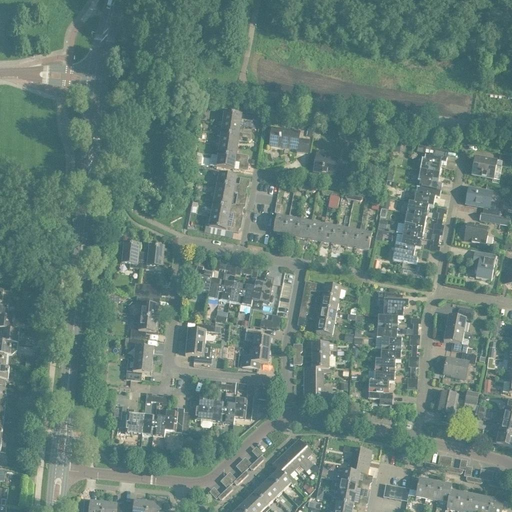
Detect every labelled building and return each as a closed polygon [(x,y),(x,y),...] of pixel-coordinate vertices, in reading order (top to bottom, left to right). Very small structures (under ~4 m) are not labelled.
[(222,124),(240,127),(241,120),(251,122),(253,120),(253,118),(241,116),(223,113),(222,124)] [(220,135),(250,139),(251,136),(249,134),(239,133),(240,127),(222,124),(220,135)] [(272,129),(269,146),(296,150),(296,152),(306,154),(308,141),(298,140),(299,133),(272,129)] [(250,139),(220,135),(219,145),(237,148),(238,142),(248,143),(250,142),(250,139)] [(236,154),(237,148),(219,145),(217,156),(247,161),(248,158),(246,156),(236,154)] [(419,171),(439,175),(441,165),(445,165),(448,152),(419,146),(417,154),(422,154),(419,171)] [(331,175),(329,183),(343,186),(346,172),(335,169),(337,160),(318,157),(319,150),(318,150),(314,172),(331,175)] [(501,162),(500,167),(509,169),(511,157),(500,155),(498,162),(501,162)] [(247,161),(217,156),(216,167),(234,170),(234,163),(245,165),(247,163),(247,161)] [(475,157),(471,176),(493,180),(496,161),(475,157)] [(437,185),(439,175),(419,171),(416,188),(440,192),(441,186),(437,185)] [(217,185),(246,191),(247,188),(245,186),(235,184),(236,178),(219,175),(217,185)] [(245,194),(246,191),(217,185),(215,196),(232,199),(233,193),(243,195),(245,194)] [(439,199),(440,192),(416,188),(413,204),(413,205),(428,207),(428,208),(433,209),(435,198),(439,199)] [(465,205),(483,209),(482,215),(499,218),(501,207),(489,205),(492,192),(482,191),(482,192),(468,189),(465,205)] [(231,206),(232,199),(215,196),(213,207),(242,212),(243,210),(241,208),(231,206)] [(383,198),(383,199),(381,209),(388,210),(390,199),(383,198)] [(402,211),(402,213),(426,218),(428,208),(428,207),(413,205),(413,204),(408,203),(406,212),(402,211)] [(211,217),(228,221),(229,214),(239,216),(242,215),(242,212),(213,207),(211,217)] [(405,216),(404,225),(424,229),(426,218),(402,213),(401,216),(405,216)] [(509,220),(482,215),(481,215),(479,222),(508,227),(509,220)] [(211,217),(209,228),(238,234),(238,230),(237,229),(227,227),(228,221),(211,217)] [(276,217),(273,233),(285,236),(288,219),(276,217)] [(300,222),(288,219),(285,236),(297,238),(300,222)] [(387,222),(379,221),(378,228),(386,229),(387,222)] [(309,240),(312,224),(300,222),(297,238),(309,240)] [(324,226),(312,224),(309,240),(320,242),(324,226)] [(424,229),(404,225),(402,235),(422,239),(424,229)] [(467,225),(464,241),(485,245),(487,237),(486,236),(487,228),(467,225)] [(336,228),(324,226),(320,242),(332,245),(336,228)] [(347,231),(336,228),(332,245),(344,247),(347,231)] [(359,233),(347,231),(344,247),(356,249),(359,233)] [(371,235),(359,233),(356,249),(368,252),(371,235)] [(402,235),(400,246),(415,249),(420,250),(422,239),(402,235)] [(141,270),(143,255),(138,255),(139,245),(138,245),(138,247),(132,246),(132,245),(130,245),(130,246),(120,245),(120,246),(124,246),(122,264),(129,265),(129,269),(141,270)] [(400,246),(395,245),(392,262),(396,263),(395,264),(396,266),(398,266),(400,265),(400,264),(402,264),(401,271),(403,271),(403,276),(418,278),(420,266),(416,266),(417,260),(413,259),(415,249),(400,246)] [(143,255),(141,270),(153,271),(154,267),(162,268),(164,250),(168,251),(168,250),(157,249),(157,248),(155,248),(155,249),(149,248),(150,246),(149,246),(148,256),(143,255)] [(479,260),(475,279),(491,282),(496,257),(474,253),(473,259),(479,260)] [(211,280),(212,280),(213,274),(212,274),(207,273),(202,273),(203,268),(197,267),(192,291),(208,294),(209,294),(211,280)] [(207,300),(218,302),(223,282),(222,282),(217,281),(212,280),(211,280),(209,294),(208,294),(207,300)] [(255,282),(254,288),(252,302),(269,306),(273,281),(267,280),(266,285),(261,284),(256,283),(256,282),(255,282)] [(218,302),(229,304),(233,284),(232,284),(228,283),(227,283),(223,283),(223,282),(218,302)] [(319,285),(307,283),(305,291),(315,293),(317,292),(319,285)] [(229,304),(240,306),(244,286),(243,286),(238,286),(238,285),(233,284),(229,304)] [(144,298),(145,292),(139,291),(139,285),(135,285),(134,297),(136,297),(144,298)] [(254,288),(249,287),(249,288),(244,287),(244,286),(240,306),(251,308),(252,302),(254,288)] [(322,298),(339,301),(341,289),(325,286),(322,298)] [(398,319),(403,319),(403,309),(408,309),(408,302),(403,302),(403,297),(385,293),(384,301),(383,301),(382,318),(383,318),(398,319)] [(139,319),(156,320),(158,299),(144,298),(136,297),(136,306),(140,307),(139,319)] [(320,310),(336,313),(339,301),(322,298),(320,310)] [(2,305),(0,304),(0,316),(7,318),(7,317),(8,305),(2,305)] [(336,313),(320,310),(318,322),(334,325),(336,313)] [(446,329),(464,333),(466,320),(472,321),(473,313),(459,311),(457,318),(448,316),(446,329)] [(204,320),(201,312),(193,315),(195,322),(204,320)] [(0,316),(0,329),(12,331),(12,330),(14,318),(7,317),(7,318),(0,316)] [(216,317),(215,324),(225,325),(226,319),(216,317)] [(397,329),(398,319),(383,318),(382,318),(377,317),(377,328),(397,329)] [(155,334),(156,320),(139,319),(134,318),(133,324),(138,324),(138,330),(131,329),(130,339),(145,340),(145,333),(155,334)] [(495,319),(493,336),(496,336),(498,328),(501,328),(502,320),(495,319)] [(334,325),(318,322),(316,334),(332,337),(334,325)] [(186,343),(205,345),(206,332),(214,333),(215,327),(197,325),(197,331),(187,330),(186,343)] [(397,329),(377,328),(376,340),(381,340),(396,341),(396,340),(397,329)] [(0,329),(0,334),(1,334),(0,342),(11,343),(17,344),(18,344),(19,331),(12,330),(12,331),(0,329)] [(462,354),(465,355),(466,347),(461,345),(464,333),(446,329),(443,342),(452,344),(451,352),(462,354)] [(252,350),(269,352),(271,338),(261,337),(262,331),(246,330),(244,341),(252,342),(252,350)] [(145,340),(130,339),(129,347),(135,348),(133,360),(152,362),(153,349),(144,348),(145,340)] [(380,351),(401,352),(402,340),(396,340),(396,341),(381,340),(380,351)] [(0,342),(0,341),(0,354),(3,355),(8,356),(10,356),(10,355),(16,352),(17,344),(11,343),(0,342)] [(205,345),(186,343),(185,356),(194,357),(193,363),(211,365),(212,359),(203,358),(205,345)] [(312,358),(328,358),(328,346),(312,345),(312,358)] [(269,352),(252,350),(251,357),(243,356),(242,368),(258,370),(259,363),(268,364),(269,352)] [(395,362),(400,363),(401,352),(380,351),(380,361),(395,362)] [(465,355),(462,354),(461,361),(447,358),(444,375),(451,377),(451,378),(465,381),(468,365),(474,366),(476,357),(465,355)] [(328,358),(312,358),(312,369),(329,369),(328,358)] [(152,362),(133,360),(132,373),(127,372),(126,380),(141,382),(141,374),(151,375),(152,362)] [(395,373),(395,362),(380,361),(375,361),(374,372),(395,373)] [(0,367),(0,385),(5,386),(5,381),(7,381),(9,368),(6,368),(2,367),(0,367)] [(304,382),(323,381),(323,374),(332,374),(332,369),(329,369),(312,369),(304,369),(304,382)] [(389,384),(394,384),(395,373),(374,372),(373,383),(389,384)] [(323,381),(304,382),(304,393),(332,393),(332,388),(323,388),(323,381)] [(373,383),(368,382),(367,400),(379,400),(379,406),(392,407),(392,394),(388,394),(389,384),(373,383)] [(452,425),(454,417),(458,395),(440,392),(438,400),(440,400),(439,405),(437,404),(435,413),(442,415),(441,422),(452,425)] [(478,394),(467,392),(464,403),(476,406),(478,394)] [(332,393),(304,393),(304,406),(323,406),(323,399),(332,399),(332,393)] [(233,420),(234,420),(251,421),(253,397),(247,396),(246,401),(241,400),(235,399),(235,405),(233,420)] [(267,397),(259,396),(258,404),(267,405),(267,397)] [(211,427),(211,423),(213,403),(208,402),(203,402),(203,398),(197,397),(194,422),(201,422),(200,426),(202,428),(208,429),(211,427)] [(503,413),(511,415),(511,403),(506,402),(503,413)] [(211,423),(222,425),(224,404),(219,404),(219,403),(213,403),(211,423)] [(224,404),(222,425),(233,426),(234,420),(233,420),(235,405),(229,404),(229,405),(224,404)] [(142,436),(144,416),(138,416),(134,415),(134,411),(127,410),(128,408),(122,407),(120,428),(126,428),(125,435),(142,436)] [(190,415),(183,414),(184,410),(177,409),(177,414),(172,414),(172,413),(166,413),(165,419),(164,433),(188,435),(190,415)] [(501,424),(511,426),(511,415),(503,413),(501,424)] [(153,438),(155,417),(154,417),(154,418),(149,417),(144,416),(142,436),(153,438)] [(155,417),(153,438),(164,439),(164,433),(165,419),(160,418),(155,418),(155,417)] [(511,426),(501,424),(498,434),(511,437),(511,426)] [(469,441),(478,443),(480,432),(472,430),(469,441)] [(511,437),(498,434),(496,445),(511,448),(511,437)] [(309,469),(313,466),(307,460),(312,455),(299,441),(290,449),(309,469)] [(351,461),(369,465),(372,452),(344,447),(343,453),(352,454),(351,461)] [(290,449),(281,458),(294,472),(299,467),(306,473),(309,469),(290,449)] [(261,457),(255,463),(258,466),(263,461),(263,459),(261,457)] [(278,472),(290,484),(292,486),(291,487),(292,488),(293,487),(295,489),(298,485),(289,477),(294,472),(281,458),(273,466),(278,472)] [(369,465),(351,461),(349,468),(341,466),(340,471),(342,472),(359,475),(367,477),(369,465)] [(319,470),(314,465),(310,469),(315,474),(319,470)] [(221,486),(214,492),(208,486),(205,489),(214,499),(234,481),(224,471),(215,479),(221,486)] [(239,478),(242,481),(247,476),(247,474),(245,472),(239,478)] [(290,484),(278,472),(270,479),(282,492),(290,484)] [(340,482),(369,488),(370,485),(368,483),(358,481),(359,475),(342,472),(340,482)] [(282,492),(270,479),(262,486),(275,499),(282,492)] [(426,500),(430,482),(419,480),(415,498),(426,500)] [(338,493),(355,496),(356,490),(367,492),(369,490),(369,488),(340,482),(338,493)] [(437,502),(440,484),(430,482),(426,500),(437,502)] [(447,504),(450,492),(451,486),(440,484),(437,502),(447,504)] [(389,499),(391,486),(385,485),(382,498),(389,499)] [(262,486),(255,494),(267,507),(275,499),(262,486)] [(230,487),(224,492),(227,495),(232,491),(232,489),(230,487)] [(396,488),(394,500),(400,501),(402,489),(396,488)] [(406,502),(409,490),(402,489),(400,501),(406,502)] [(457,511),(460,494),(450,492),(447,504),(446,510),(457,511)] [(355,496),(338,493),(336,503),(365,509),(366,506),(364,504),(354,502),(355,496)] [(256,511),(261,511),(267,507),(255,494),(247,501),(256,511)] [(457,511),(468,511),(471,496),(460,494),(457,511)] [(479,511),(482,498),(471,496),(468,511),(479,511)] [(482,498),(479,511),(490,511),(492,500),(482,498)] [(492,500),(490,511),(501,511),(503,502),(492,500)] [(241,511),(256,511),(247,501),(239,509),(241,511)] [(102,511),(103,505),(84,503),(82,511),(102,511)] [(146,511),(147,504),(134,503),(134,508),(124,507),(123,511),(146,511)] [(365,509),(336,503),(334,511),(352,511),(358,511),(363,511),(365,511),(365,509)]
